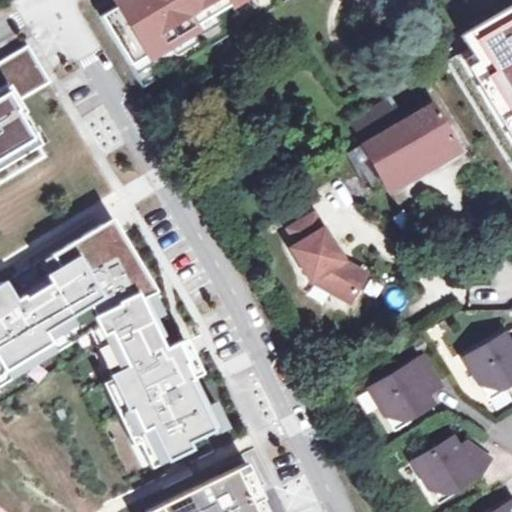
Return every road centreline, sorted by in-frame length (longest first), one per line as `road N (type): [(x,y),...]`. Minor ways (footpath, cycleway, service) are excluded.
road 1 (residential): [(150,177),(326,511)]
road 2 (residential): [(54,0),(150,177)]
road 3 (residential): [(0,263),(150,177)]
